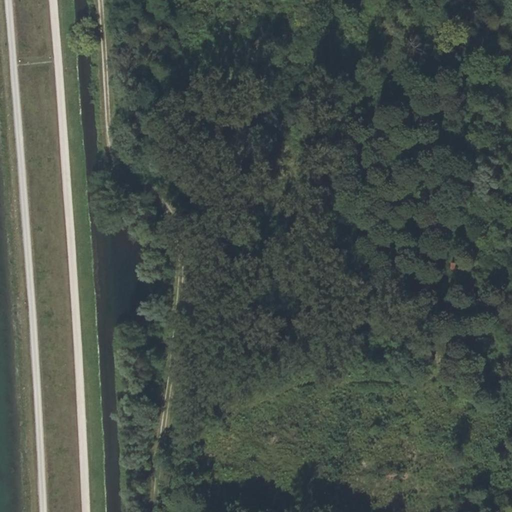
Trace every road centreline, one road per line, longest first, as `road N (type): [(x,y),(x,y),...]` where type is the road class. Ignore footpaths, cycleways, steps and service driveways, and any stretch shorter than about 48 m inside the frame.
road 1 (track): [(98,0),(107,144),(127,175),(162,204),(179,239),(148,511)]
road 2 (track): [(52,0),(84,511)]
road 3 (track): [(38,511),(9,0)]
